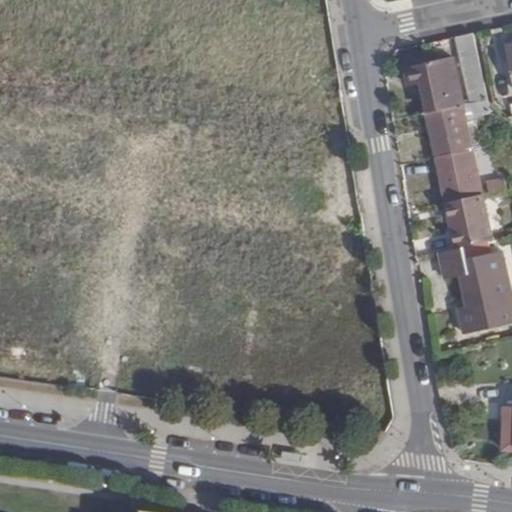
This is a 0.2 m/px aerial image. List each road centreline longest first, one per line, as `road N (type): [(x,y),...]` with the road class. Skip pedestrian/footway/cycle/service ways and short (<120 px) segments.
road 1 (residential): [(423,493),(421,414),(361,32)]
road 2 (secondary): [(0,436),(381,491)]
road 3 (residential): [(509,0),(361,32)]
